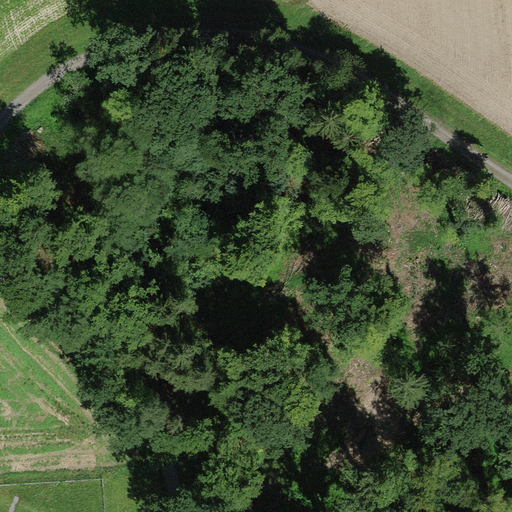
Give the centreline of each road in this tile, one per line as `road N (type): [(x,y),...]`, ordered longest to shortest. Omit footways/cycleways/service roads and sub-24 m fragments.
road 1 (track): [(0,111),(48,71),(133,40),(208,41),(511,176)]
road 2 (track): [(177,511),(172,466),(0,271)]
